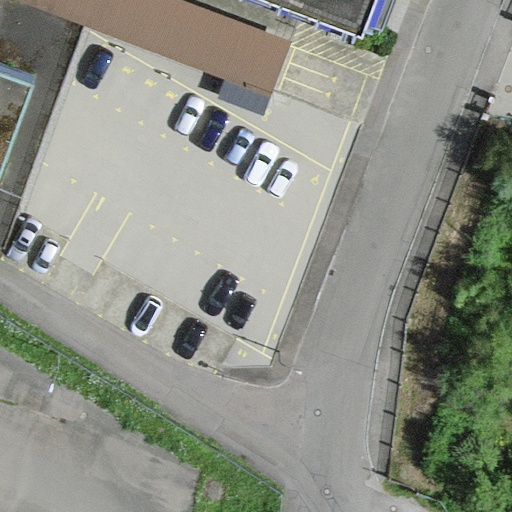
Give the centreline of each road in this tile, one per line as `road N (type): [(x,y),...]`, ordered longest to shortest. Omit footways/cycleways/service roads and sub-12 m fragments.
road 1 (residential): [(313,442),(396,182),(466,0)]
road 2 (residential): [(313,442),(0,249)]
